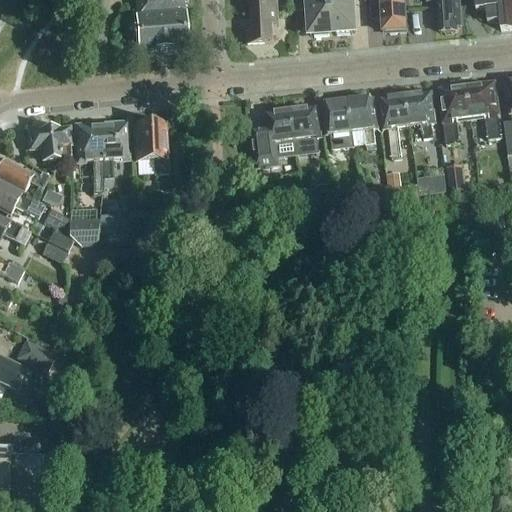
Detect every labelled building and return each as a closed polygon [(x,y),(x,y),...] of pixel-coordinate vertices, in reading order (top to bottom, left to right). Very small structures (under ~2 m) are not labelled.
[(134,0),(139,55),(186,52),(182,0),(134,0)] [(333,37),(330,0),(308,0),(311,38),(314,38),(314,40),(329,39),(329,37),(333,37)] [(330,0),(333,37),(336,37),(336,39),(352,38),(352,35),(355,35),(353,0),(330,0)] [(382,4),(371,5),(372,24),(384,23),(385,36),(388,36),(390,38),(396,37),(398,35),(407,35),(404,0),(392,0),(393,3),(382,3),(382,4)] [(453,37),(455,35),(457,35),(457,31),(462,30),(459,0),(426,0),(426,6),(438,5),(441,36),(443,36),(445,37),(445,38),(453,37)] [(511,0),(475,0),(477,14),(486,13),(488,26),(500,25),(501,34),(511,33),(511,0)] [(247,29),(248,48),(274,47),(273,29),(279,29),(277,3),(252,4),(253,28),(247,29)] [(495,87),(467,91),(471,125),(486,123),(489,144),(502,143),(495,87)] [(471,125),(467,91),(440,94),(447,150),(460,148),(458,126),(471,125)] [(419,97),(406,99),(410,130),(422,129),(424,144),(434,142),(432,128),(435,127),(431,98),(419,99),(419,97)] [(410,130),(406,99),(393,100),(393,102),(381,104),(385,134),(388,133),(392,163),(402,162),(398,132),(410,130)] [(374,103),(349,106),(353,136),(365,135),(367,150),(376,148),(375,134),(378,133),(374,103)] [(353,136),(349,106),(324,109),(328,140),(332,139),(333,154),(343,153),(341,138),(353,136)] [(305,112),(291,113),(298,160),(319,157),(318,142),(321,142),(317,112),(305,114),(305,112)] [(298,160),(291,113),(279,115),(279,117),(267,119),(271,148),(274,148),(276,162),(298,160)] [(135,129),(137,165),(154,165),(155,179),(168,178),(166,151),(164,151),(163,127),(151,128),(148,124),(140,125),(138,129),(135,129)] [(126,129),(101,130),(105,184),(112,184),(112,165),(127,165),(126,129)] [(105,184),(101,130),(76,131),(78,167),(93,166),(94,185),(93,199),(102,199),(103,184),(105,184)] [(40,134),(40,136),(28,138),(30,154),(42,153),(43,165),(61,164),(61,163),(71,162),(69,133),(58,135),(58,132),(40,134)] [(0,183),(25,197),(30,187),(43,194),(49,181),(42,177),(40,181),(26,173),(24,176),(4,165),(2,169),(0,169),(0,183)] [(448,172),(451,196),(465,194),(462,170),(448,172)] [(387,179),(390,205),(403,204),(400,177),(387,179)] [(431,182),(418,184),(420,200),(433,198),(431,182)] [(45,212),(0,187),(0,214),(10,220),(14,211),(38,224),(45,212)] [(316,190),(318,206),(330,205),(328,189),(316,190)] [(355,210),(353,197),(332,200),(334,212),(355,210)] [(301,212),(300,202),(292,203),(294,213),(301,212)] [(274,205),(258,208),(259,217),(275,215),(274,205)] [(75,247),(69,242),(70,224),(50,214),(43,228),(54,234),(48,246),(69,258),(75,247)] [(128,215),(129,230),(165,228),(165,227),(172,227),(172,214),(128,215)] [(100,220),(98,231),(97,240),(115,239),(115,231),(118,231),(118,220),(100,220)] [(0,243),(2,240),(23,251),(30,238),(0,221),(0,243)] [(97,240),(98,231),(100,223),(70,224),(69,242),(75,247),(80,250),(96,250),(96,240),(97,240)] [(129,230),(129,242),(129,243),(165,242),(165,228),(129,230)] [(187,229),(187,240),(212,239),(212,228),(187,229)] [(42,259),(62,269),(68,258),(48,248),(42,259)] [(0,277),(17,287),(24,275),(9,267),(7,269),(0,265),(0,277)] [(0,310),(7,314),(13,302),(0,295),(0,310)] [(66,308),(67,297),(58,297),(58,308),(66,308)] [(63,360),(67,352),(57,346),(52,354),(63,360)] [(24,368),(46,380),(57,360),(35,348),(24,368)] [(32,377),(0,360),(0,388),(17,397),(26,379),(30,381),(32,377)] [(32,511),(59,480),(60,461),(12,459),(12,451),(0,450),(0,511),(32,511)]
